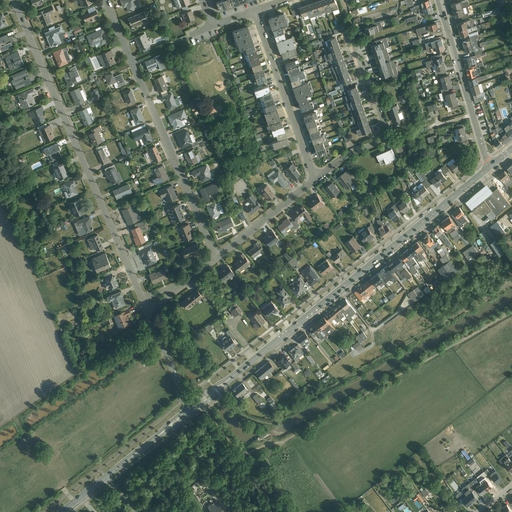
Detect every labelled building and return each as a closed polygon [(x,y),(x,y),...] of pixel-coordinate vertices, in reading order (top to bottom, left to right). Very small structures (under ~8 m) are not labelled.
[(78,0),(82,8),(93,3),(91,0),(78,0)] [(142,7),(139,0),(121,0),(120,1),(122,5),(125,4),(129,12),(142,7)] [(173,0),(177,9),(190,5),(188,0),(173,0)] [(227,9),(234,7),(231,0),(225,0),(224,1),(227,9)] [(327,14),(333,12),(328,0),(324,0),(322,1),(327,13),(327,14)] [(339,10),(335,0),(328,0),(333,12),(339,10)] [(411,12),(419,10),(431,6),(430,0),(421,3),(421,5),(414,7),(414,8),(410,9),(411,12)] [(452,5),(453,11),(468,7),(469,6),(467,0),(460,2),(452,5)] [(227,9),(224,1),(216,3),(220,12),(227,9)] [(327,13),(322,1),(317,2),(321,15),(327,13)] [(316,17),(321,15),(317,2),(311,4),(316,17)] [(316,17),(311,4),(306,7),(308,15),(310,19),(316,17)] [(423,15),(433,12),(431,6),(419,10),(420,13),(422,12),(423,15)] [(300,18),(308,15),(306,7),(297,9),(299,15),(300,18)] [(455,18),(461,16),(462,19),(469,18),(468,13),(469,13),(468,7),(453,11),(455,18)] [(54,12),(52,8),(37,14),(38,18),(41,16),(45,26),(52,23),(49,15),(54,12)] [(193,21),(195,20),(191,11),(190,11),(189,8),(182,11),(183,14),(182,14),(184,20),(185,19),(187,23),(193,21)] [(501,13),(499,8),(482,14),(483,18),(501,13)] [(93,22),(100,19),(96,11),(83,17),(85,22),(91,19),(93,22)] [(296,16),(294,11),(291,12),(294,17),(296,16),(297,19),(300,18),(299,15),(296,16)] [(132,27),(147,21),(144,13),(128,19),(129,22),(130,24),(132,27)] [(276,17),(280,28),(282,28),(282,27),(288,26),(284,14),(276,17)] [(274,31),(280,28),(276,17),(270,19),(274,31)] [(457,24),(460,31),(474,27),(473,23),(472,22),(471,23),(470,20),(457,24)] [(366,35),(383,31),(380,21),(373,24),(374,27),(365,29),(366,35)] [(418,35),(438,29),(437,23),(416,29),(418,35)] [(469,38),(470,37),(478,35),(476,26),(474,27),(460,31),(461,37),(469,35),(469,37),(469,38)] [(63,32),(61,27),(45,34),(51,47),(56,45),(56,46),(67,41),(63,33),(63,32)] [(235,38),(249,33),(247,27),(233,32),(235,38)] [(276,36),(284,33),(282,28),(280,28),(274,31),(276,36)] [(101,46),(108,42),(104,34),(104,35),(102,30),(86,37),(91,47),(95,45),(96,47),(101,45),(101,46)] [(235,38),(237,44),(251,39),(249,33),(235,38)] [(276,36),(278,42),(286,39),(284,33),(276,36)] [(150,47),(144,34),(134,38),(134,39),(135,38),(137,44),(138,43),(141,50),(140,51),(142,50),(144,53),(151,50),(150,47)] [(0,53),(14,47),(12,43),(14,42),(11,37),(8,38),(7,35),(0,37),(0,53)] [(462,44),(464,48),(481,43),(481,42),(478,43),(477,39),(479,38),(478,35),(470,37),(470,40),(466,41),(466,42),(463,43),(462,44)] [(280,48),(294,42),(292,37),(286,39),(278,42),(280,48)] [(324,42),(326,47),(338,43),(336,38),(328,40),(327,38),(321,40),(322,43),(324,42)] [(420,52),(423,51),(443,45),(441,40),(440,40),(439,38),(433,39),(434,42),(430,43),(430,44),(425,46),(425,48),(419,50),(420,52)] [(243,49),(253,45),(251,39),(237,44),(239,50),(243,49)] [(371,47),(373,53),(386,48),(389,47),(386,39),(375,42),(376,45),(371,47)] [(280,48),(282,53),(296,48),(294,42),(280,48)] [(326,47),(329,54),(340,50),(338,43),(326,47)] [(481,51),(477,52),(476,48),(480,47),(479,47),(482,46),(481,43),(464,48),(465,53),(466,52),(466,53),(469,52),(469,53),(474,51),(475,56),(481,54),(481,51)] [(244,55),(256,51),(253,45),(243,49),(243,52),(244,55)] [(59,67),(71,62),(67,52),(69,51),(67,47),(53,53),(59,67)] [(290,60),(299,56),(296,48),(282,53),(284,59),(289,57),(290,60)] [(373,53),(375,59),(389,55),(386,48),(373,53)] [(106,67),(115,64),(112,57),(113,56),(111,50),(101,55),(106,67)] [(327,62),(329,61),(342,57),(340,50),(329,54),(324,56),(327,62)] [(247,61),(258,57),(256,51),(244,55),(246,61),(247,61)] [(10,71),(24,65),(21,58),(20,59),(19,56),(20,55),(18,52),(10,56),(9,53),(1,56),(3,59),(5,58),(8,67),(9,67),(9,68),(10,71)] [(364,55),(366,62),(374,59),(372,53),(364,55)] [(470,69),(479,67),(483,66),(482,62),(477,64),(475,59),(481,57),(486,55),(485,53),(481,54),(475,56),(463,59),(465,67),(469,66),(470,69)] [(375,59),(377,66),(391,62),(389,55),(375,59)] [(160,70),(165,69),(160,56),(145,63),(148,71),(159,66),(160,70)] [(249,67),(251,67),(260,63),(258,57),(247,61),(249,67)] [(331,63),(333,67),(345,63),(342,57),(329,61),(330,64),(331,63)] [(427,68),(432,67),(444,63),(442,57),(426,62),(427,68)] [(286,64),(288,70),(300,66),(298,61),(286,64)] [(377,66),(380,73),(396,67),(394,61),(391,62),(377,66)] [(254,73),(262,70),(260,63),(251,67),(254,73)] [(334,74),(335,74),(347,70),(345,63),(333,67),(332,68),(334,74)] [(443,74),(447,73),(444,63),(432,67),(434,72),(435,72),(436,76),(437,76),(443,74)] [(290,76),(304,71),(302,65),(300,66),(288,70),(290,76)] [(77,83),(81,81),(79,76),(79,77),(75,67),(69,69),(70,72),(63,75),(68,87),(77,83)] [(380,73),(382,79),(386,77),(387,80),(399,77),(396,67),(380,73)] [(468,79),(480,76),(480,75),(481,74),(479,67),(470,69),(466,71),(468,79)] [(251,73),(253,79),(264,75),(262,70),(254,73),(251,73)] [(337,81),(338,80),(349,76),(347,70),(335,74),(337,81)] [(25,77),(26,80),(29,79),(29,78),(27,73),(26,74),(26,73),(27,72),(25,71),(12,76),(13,80),(11,81),(13,86),(14,86),(16,90),(24,87),(22,82),(24,81),(23,78),(25,77)] [(158,93),(167,89),(165,83),(167,82),(165,75),(164,76),(163,73),(160,74),(161,77),(154,80),(158,90),(157,90),(158,93)] [(115,88),(126,84),(121,74),(114,77),(112,74),(105,77),(109,86),(113,84),(115,88)] [(439,84),(442,84),(451,81),(449,75),(448,76),(444,77),(443,74),(437,76),(439,84)] [(255,85),(266,81),(264,75),(253,79),(255,85)] [(470,86),(478,84),(478,81),(487,78),(487,75),(469,80),(470,86)] [(338,80),(341,89),(347,87),(346,84),(352,82),(349,76),(338,80)] [(294,88),(305,84),(303,77),(298,79),(293,81),(292,81),(294,88)] [(448,88),(453,87),(451,81),(442,84),(443,89),(441,90),(442,93),(449,91),(448,88)] [(294,88),(296,94),(311,89),(309,82),(305,84),(294,88)] [(474,99),(483,97),(485,96),(484,93),(481,84),(479,85),(478,84),(470,86),(472,95),(474,99)] [(256,97),(258,96),(270,92),(268,87),(264,88),(262,85),(253,89),(256,97)] [(358,93),(356,87),(348,90),(347,87),(341,89),(342,92),(346,91),(348,96),(358,93)] [(75,100),(77,105),(81,104),(82,107),(90,104),(100,99),(98,96),(87,101),(81,88),(71,93),(74,100),(75,100)] [(35,93),(34,89),(17,96),(23,109),(35,104),(33,99),(32,99),(30,96),(35,93)] [(307,97),(313,95),(311,89),(296,94),(298,100),(307,97)] [(128,105),(135,102),(130,90),(123,93),(128,105)] [(442,93),(444,102),(456,98),(454,93),(449,94),(449,91),(442,93)] [(261,102),(272,98),(270,92),(258,96),(261,102)] [(360,99),(358,93),(348,96),(345,97),(347,104),(360,99)] [(169,110),(177,107),(177,106),(180,105),(177,98),(174,100),(172,94),(161,99),(162,102),(165,100),(169,110)] [(407,100),(405,94),(398,96),(400,102),(407,100)] [(309,102),(307,97),(298,100),(301,105),(309,102)] [(261,102),(263,108),(274,104),(272,98),(261,102)] [(451,110),(459,108),(456,98),(444,102),(446,108),(447,107),(448,112),(452,111),(451,110)] [(362,106),(360,99),(347,104),(346,104),(349,111),(351,110),(362,106)] [(309,102),(301,105),(303,111),(314,107),(313,104),(312,101),(309,102)] [(190,104),(193,112),(196,110),(196,111),(198,110),(195,102),(190,104)] [(85,126),(93,123),(87,109),(90,108),(90,107),(91,106),(90,104),(82,107),(84,110),(79,112),(85,126)] [(264,114),(276,110),(274,104),(263,108),(262,108),(264,114)] [(364,113),(362,106),(351,110),(353,116),(364,113)] [(388,108),(393,122),(393,121),(395,125),(403,122),(402,120),(404,119),(402,111),(399,112),(397,106),(388,108)] [(34,119),(36,125),(45,121),(41,112),(43,111),(42,107),(29,113),(32,120),(34,119)] [(133,127),(144,122),(138,108),(130,112),(134,120),(131,122),(133,127)] [(306,123),(318,119),(321,118),(318,109),(314,111),(314,113),(305,117),(306,123)] [(187,119),(184,110),(168,117),(170,122),(172,121),(173,124),(175,130),(184,126),(183,126),(185,125),(184,121),(184,120),(187,119)] [(264,114),(266,119),(278,115),(276,110),(264,114)] [(367,119),(364,113),(353,116),(356,123),(367,119)] [(268,125),(280,121),(278,115),(266,119),(268,125)] [(306,123),(309,128),(320,124),(318,119),(306,123)] [(369,126),(367,119),(356,123),(357,127),(355,128),(356,130),(357,130),(369,126)] [(268,132),(269,131),(282,127),(280,121),(268,125),(266,126),(268,132)] [(311,134),(320,131),(320,130),(322,129),(320,124),(309,128),(311,134)] [(452,131),(454,136),(465,133),(463,124),(456,126),(457,129),(455,130),(452,131)] [(506,132),(505,128),(504,125),(499,129),(498,127),(497,124),(495,125),(496,129),(498,134),(499,134),(501,137),(500,138),(505,144),(511,139),(506,132)] [(42,143),(54,138),(51,132),(52,132),(50,126),(38,131),(40,136),(39,137),(42,143)] [(371,132),(369,126),(357,130),(359,136),(371,132)] [(94,146),(103,142),(102,139),(101,136),(100,137),(99,133),(102,132),(99,127),(92,130),(93,133),(89,135),(94,146)] [(203,129),(208,140),(211,139),(206,127),(203,129)] [(273,136),(285,132),(282,127),(269,131),(271,137),(273,136)] [(142,146),(152,141),(146,128),(132,134),(135,142),(139,140),(142,146)] [(499,149),(503,146),(495,136),(492,130),(492,128),(489,129),(493,142),(499,149)] [(202,139),(195,142),(192,135),(190,136),(187,131),(176,136),(182,148),(191,144),(192,147),(198,144),(203,142),(202,139)] [(311,134),(313,139),(322,136),(320,131),(311,134)] [(273,136),(275,142),(286,138),(285,132),(273,136)] [(461,144),(468,142),(465,133),(454,136),(454,137),(455,142),(457,141),(458,145),(461,144)] [(315,145),(326,141),(324,135),(322,136),(313,139),(315,145)] [(436,135),(430,137),(427,138),(429,144),(435,142),(436,143),(438,142),(436,135)] [(274,149),(289,144),(286,138),(275,142),(272,143),(274,149)] [(315,145),(317,151),(327,147),(329,146),(327,141),(326,141),(315,145)] [(58,150),(60,150),(58,144),(44,150),(46,155),(49,154),(52,162),(62,158),(58,150)] [(158,165),(162,163),(160,161),(161,161),(155,147),(152,148),(150,146),(146,147),(147,150),(146,150),(147,153),(144,154),(146,159),(149,157),(150,160),(153,159),(155,163),(157,162),(158,165)] [(319,157),(327,154),(327,153),(329,152),(327,147),(317,151),(319,157)] [(102,165),(108,162),(103,149),(96,152),(102,165)] [(391,161),(396,159),(392,149),(377,156),(381,165),(386,163),(387,164),(391,162),(391,161)] [(190,167),(200,162),(198,155),(195,156),(192,150),(184,154),(190,167)] [(118,158),(120,162),(128,159),(126,154),(123,155),(124,156),(118,158)] [(461,169),(466,165),(460,158),(455,161),(461,169)] [(461,169),(455,161),(450,165),(450,166),(449,167),(447,164),(444,166),(448,172),(452,169),(456,173),(461,169)] [(66,178),(69,176),(63,164),(53,168),(55,173),(53,174),(56,182),(59,181),(60,183),(67,180),(66,178)] [(285,170),(294,181),(300,176),(295,169),(296,168),(293,164),(285,170)] [(162,183),(168,180),(164,170),(165,169),(163,166),(154,170),(157,178),(152,180),(154,185),(162,182),(162,183)] [(202,183),(212,178),(207,166),(192,172),(194,177),(199,175),(202,183)] [(442,183),(447,180),(444,176),(448,172),(444,166),(434,174),(442,183)] [(114,184),(122,181),(119,173),(117,174),(115,168),(105,172),(108,179),(109,179),(112,185),(114,184)] [(284,189),(289,185),(278,171),(275,173),(274,171),(267,176),(269,179),(268,179),(273,185),(278,182),(284,189)] [(338,179),(347,190),(350,187),(353,190),(355,188),(353,185),(354,184),(350,180),(353,178),(348,171),(338,179)] [(442,183),(434,174),(428,179),(423,172),(420,175),(424,181),(425,181),(429,187),(434,183),(437,187),(442,183)] [(508,183),(511,180),(504,172),(498,177),(505,184),(507,182),(508,183)] [(422,182),(424,181),(420,175),(418,173),(415,174),(422,182)] [(497,189),(501,193),(504,190),(502,187),(504,185),(497,177),(493,181),(497,187),(496,188),(497,189)] [(76,185),(74,181),(63,185),(62,186),(64,193),(65,196),(66,199),(78,194),(74,187),(74,186),(76,185)] [(424,197),(429,193),(426,189),(429,187),(425,181),(417,187),(424,197)] [(216,184),(216,183),(200,190),(205,202),(210,200),(210,199),(221,195),(220,194),(223,193),(221,188),(218,189),(217,187),(220,186),(218,183),(216,184)] [(332,198),(340,193),(332,183),(325,189),(332,198)] [(132,193),(129,185),(113,192),(117,199),(132,193)] [(167,203),(177,199),(172,186),(159,191),(162,199),(165,197),(167,203)] [(269,201),(275,196),(267,186),(261,191),(269,201)] [(424,197),(417,187),(416,186),(410,191),(413,199),(416,197),(419,201),(424,197)] [(491,220),(510,204),(501,193),(497,189),(484,199),(485,200),(473,210),(476,214),(479,211),(483,216),(486,213),(491,220)] [(251,215),(261,207),(251,195),(246,199),(249,202),(245,205),(247,207),(245,208),(251,215)] [(315,212),(324,205),(317,195),(313,198),(314,199),(308,203),(315,212)] [(74,217),(84,213),(80,204),(81,204),(80,200),(69,204),(74,217)] [(406,211),(411,208),(409,206),(409,205),(409,204),(408,203),(407,202),(407,203),(405,201),(402,203),(400,200),(395,205),(399,210),(401,208),(404,211),(405,210),(406,211)] [(128,226),(142,219),(139,213),(142,212),(139,207),(137,208),(136,205),(135,205),(134,202),(129,204),(130,207),(121,211),(128,226)] [(212,219),(224,213),(219,203),(207,208),(212,219)] [(172,224),(184,219),(180,209),(182,209),(180,205),(167,210),(172,224)] [(394,221),(398,218),(397,217),(399,215),(397,212),(399,210),(395,205),(389,209),(391,211),(388,214),(390,216),(390,217),(390,218),(391,219),(392,219),(394,221)] [(307,222),(312,219),(302,207),(292,215),(299,223),(305,219),(307,222)] [(463,223),(467,220),(463,215),(464,214),(460,208),(452,214),(460,227),(464,225),(463,223)] [(238,212),(242,221),(246,220),(242,210),(238,212)] [(448,231),(456,226),(449,216),(442,222),(448,231)] [(92,223),(90,217),(76,223),(78,227),(76,228),(80,236),(86,234),(93,231),(90,223),(92,223)] [(234,226),(230,218),(215,225),(219,232),(228,231),(227,228),(234,226)] [(290,229),(293,227),(296,230),(299,228),(298,227),(294,223),(293,220),(290,222),(287,218),(282,222),(282,223),(277,227),(285,236),(288,233),(287,232),(291,230),(290,229)] [(382,225),(381,221),(380,219),(377,220),(379,225),(378,226),(379,228),(381,230),(380,231),(380,232),(380,235),(382,240),(389,235),(382,225)] [(389,235),(392,232),(386,224),(384,220),(381,221),(382,225),(389,235)] [(506,233),(497,221),(491,226),(499,237),(506,233)] [(137,246),(146,242),(141,231),(146,228),(145,225),(144,222),(135,226),(136,229),(131,231),(136,241),(135,241),(137,246)] [(184,241),(192,237),(189,231),(191,230),(189,225),(179,229),(184,241)] [(365,243),(374,236),(366,226),(357,232),(359,234),(358,234),(365,243)] [(450,248),(453,246),(437,226),(433,229),(438,236),(439,236),(446,245),(447,244),(450,248)] [(270,247),(279,240),(272,230),(268,233),(269,234),(263,239),(270,247)] [(455,230),(450,234),(455,241),(460,237),(455,230)] [(437,241),(435,243),(428,233),(423,237),(433,249),(436,246),(438,250),(437,251),(442,257),(440,259),(444,265),(438,269),(445,279),(449,276),(453,273),(457,270),(451,260),(441,246),(437,241)] [(96,251),(103,248),(98,236),(87,240),(91,250),(92,250),(93,252),(96,250),(96,251)] [(353,252),(361,247),(353,237),(346,243),(353,252)] [(506,251),(498,239),(491,244),(499,256),(506,251)] [(153,251),(151,246),(154,245),(152,242),(143,246),(144,249),(139,251),(141,256),(143,255),(147,265),(156,261),(152,252),(153,251)] [(255,260),(265,252),(257,242),(254,244),(255,246),(248,252),(255,260)] [(422,253),(424,251),(417,242),(413,246),(423,258),(423,259),(425,257),(422,253)] [(194,256),(201,253),(197,243),(181,250),(184,258),(193,254),(194,256)] [(443,245),(441,246),(451,260),(452,259),(449,254),(450,254),(443,245)] [(478,254),(473,245),(463,252),(469,261),(478,254)] [(488,247),(487,245),(479,251),(476,246),(475,248),(479,253),(488,247)] [(423,258),(413,246),(408,249),(413,256),(416,254),(420,260),(423,258)] [(337,262),(346,255),(342,249),(333,256),(337,262)] [(412,257),(413,256),(408,249),(404,252),(414,265),(413,265),(418,271),(421,268),(412,257)] [(283,255),(288,261),(293,257),(288,251),(283,255)] [(414,265),(404,252),(400,255),(406,262),(405,263),(414,274),(418,271),(413,265),(414,265)] [(244,270),(251,264),(242,253),(239,256),(241,259),(234,264),(240,272),(244,269),(244,270)] [(97,272),(111,266),(105,254),(92,260),(97,272)] [(298,262),(294,257),(288,262),(292,267),(298,262)] [(406,268),(407,267),(398,257),(393,261),(405,276),(407,279),(412,276),(406,268)] [(325,275),(333,268),(326,259),(318,266),(325,275)] [(405,276),(393,261),(388,265),(394,272),(395,270),(402,279),(405,276)] [(224,282),(235,274),(227,265),(224,267),(225,269),(218,274),(224,282)] [(311,286),(320,279),(309,265),(301,272),(308,280),(307,281),(311,286)] [(394,282),(398,280),(387,266),(378,274),(385,283),(391,278),(394,282)] [(153,283),(167,277),(164,269),(155,273),(155,272),(149,275),(153,283)] [(109,290),(119,285),(117,282),(116,282),(116,280),(116,279),(115,276),(113,277),(112,273),(105,276),(106,280),(105,280),(106,283),(103,284),(105,289),(108,287),(109,290)] [(381,286),(385,283),(378,274),(371,279),(376,285),(377,286),(380,284),(381,286)] [(302,292),(306,289),(303,286),(305,284),(300,277),(297,279),(298,280),(296,282),(294,282),(292,283),(292,284),(293,285),(290,287),(297,296),(300,294),(303,292),(302,292)] [(376,285),(371,279),(363,286),(370,295),(375,291),(372,288),(376,285)] [(445,291),(440,285),(436,288),(440,294),(445,291)] [(371,296),(370,295),(363,286),(354,293),(361,301),(364,299),(365,300),(371,296)] [(419,286),(414,289),(419,296),(423,293),(419,286)] [(276,298),(283,307),(290,302),(286,297),(288,295),(282,287),(276,292),(279,296),(276,298)] [(203,302),(206,299),(201,293),(200,294),(196,289),(191,293),(192,294),(183,301),(183,300),(179,303),(183,308),(185,306),(188,310),(201,300),(203,302)] [(414,290),(408,294),(412,300),(414,299),(415,301),(420,298),(414,290)] [(123,295),(121,291),(107,297),(109,302),(112,300),(116,308),(126,304),(122,296),(123,295)] [(348,313),(354,310),(346,299),(341,303),(348,313)] [(275,314),(279,311),(270,301),(262,308),(269,317),(274,313),(275,314)] [(228,309),(234,317),(242,311),(236,303),(228,309)] [(348,313),(341,303),(338,306),(345,315),(350,322),(353,319),(348,313)] [(341,318),(345,315),(338,306),(333,309),(341,318)] [(113,316),(119,329),(130,324),(127,315),(131,313),(129,309),(113,316)] [(341,318),(333,309),(325,316),(330,322),(332,321),(335,324),(337,322),(337,323),(341,319),(341,318)] [(256,329),(265,322),(257,312),(250,318),(254,324),(253,325),(256,329)] [(330,334),(335,330),(324,317),(327,321),(323,325),(319,321),(329,334),(330,334)] [(329,334),(319,321),(314,325),(324,337),(329,334)] [(213,328),(210,323),(205,327),(208,332),(213,328)] [(359,327),(363,332),(368,328),(364,323),(359,327)] [(322,340),(324,337),(314,325),(310,328),(312,331),(309,333),(313,338),(315,336),(315,335),(316,333),(322,340)] [(233,346),(236,344),(233,340),(236,338),(229,329),(226,332),(229,336),(227,337),(226,337),(225,336),(223,338),(223,339),(224,340),(221,343),(224,347),(224,348),(226,350),(227,351),(230,348),(230,349),(233,347),(233,346)] [(308,340),(309,339),(305,332),(297,339),(302,345),(304,343),(305,344),(309,341),(308,340)] [(359,341),(360,342),(364,340),(360,335),(359,334),(356,337),(359,341)] [(299,358),(305,353),(297,344),(289,351),(294,358),(293,358),(295,361),(299,358)] [(337,350),(341,355),(343,358),(346,355),(340,348),(337,350)] [(305,356),(313,365),(315,363),(308,353),(305,356)] [(283,369),(291,363),(290,362),(291,361),(290,358),(288,359),(285,355),(280,358),(281,359),(277,361),(283,369)] [(270,372),(275,368),(269,361),(258,370),(255,372),(261,379),(267,374),(270,378),(272,375),(270,372)] [(324,375),(320,370),(315,373),(319,378),(324,375)] [(242,394),(248,390),(242,383),(232,391),(240,400),(244,397),(242,394)] [(262,401),(256,394),(253,397),(258,404),(262,401)] [(278,406),(274,401),(269,405),(273,409),(278,406)] [(254,433),(254,434),(258,434),(260,437),(261,438),(266,435),(266,434),(265,432),(267,429),(261,433),(257,433),(254,433)] [(464,450),(461,452),(468,460),(471,458),(464,450)] [(511,470),(511,461),(508,456),(507,454),(499,460),(504,466),(506,464),(511,471),(511,470)] [(487,469),(484,471),(489,477),(492,476),(497,483),(502,479),(495,470),(495,471),(491,474),(487,469)] [(441,477),(434,482),(437,486),(444,481),(441,477)] [(477,477),(470,483),(475,489),(477,487),(483,494),(488,490),(477,477)] [(205,478),(199,482),(203,487),(209,484),(205,478)] [(450,484),(454,491),(458,488),(454,482),(450,484)] [(475,489),(470,483),(462,489),(463,489),(472,502),(478,498),(472,491),(475,489)] [(422,488),(420,489),(421,492),(425,497),(429,494),(425,489),(424,490),(422,488)] [(472,502),(463,489),(457,493),(467,506),(472,502)] [(419,493),(412,498),(415,501),(417,499),(420,503),(425,499),(420,493),(419,493)] [(223,511),(216,500),(207,506),(210,510),(207,511),(223,511)] [(363,500),(360,502),(367,509),(369,507),(367,505),(367,504),(363,500)]
